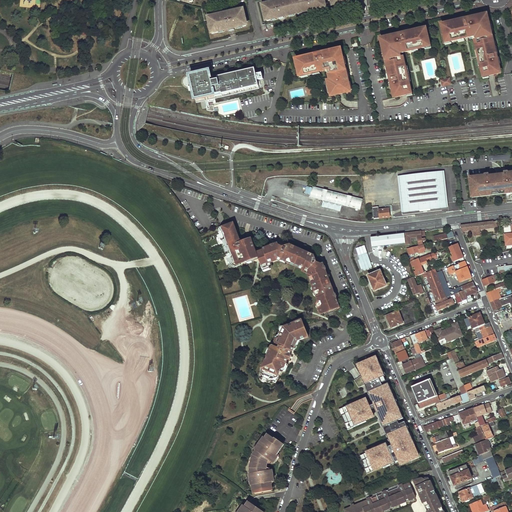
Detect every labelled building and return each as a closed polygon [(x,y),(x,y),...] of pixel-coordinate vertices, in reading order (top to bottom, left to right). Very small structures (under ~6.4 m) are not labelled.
[(267,0),(261,2),(264,16),(265,15),(267,21),(277,19),(276,17),(284,15),(285,17),(307,12),(307,10),(315,8),(315,10),(326,8),(326,6),(334,5),(334,6),(343,4),(343,3),(349,1),(348,0),(267,0)] [(243,6),(207,14),(209,21),(208,21),(210,30),(211,30),(212,34),(229,30),(229,28),(236,26),(236,28),(246,26),(245,20),(246,20),(243,6)] [(446,24),(442,25),(443,31),(442,31),(444,37),(445,37),(447,43),(457,40),(457,41),(462,40),(462,39),(465,39),(464,37),(467,36),(468,38),(472,37),(472,36),(478,35),(479,39),(476,39),(478,45),(479,47),(476,47),(478,54),(477,54),(477,55),(479,55),(480,58),(478,58),(479,64),(480,64),(481,70),(483,69),(485,77),(500,73),(496,55),(494,55),(494,52),(496,51),(496,50),(495,50),(491,32),(490,32),(489,26),(488,20),(483,21),(482,16),(475,18),(464,21),(464,22),(461,23),(460,21),(452,23),(446,25),(446,24)] [(387,43),(382,44),(384,50),(385,50),(386,56),(385,57),(389,74),(388,74),(389,76),(391,75),(392,79),(390,79),(394,97),(410,94),(408,86),(410,86),(408,80),(409,80),(408,74),(406,75),(405,72),(407,71),(407,70),(406,71),(405,64),(402,64),(402,62),(401,57),(399,57),(398,53),(404,52),(404,53),(408,52),(408,50),(411,49),(411,51),(414,50),(414,51),(419,50),(419,49),(429,47),(428,41),(429,41),(428,34),(427,34),(426,29),(422,30),(415,32),(415,31),(407,33),(408,35),(404,36),(404,34),(393,37),(386,38),(387,43)] [(312,55),(296,59),(300,76),(324,70),(330,68),(331,73),(329,73),(330,80),(328,81),(331,96),(351,91),(347,77),(346,78),(345,74),(346,73),(342,52),(337,53),(336,50),(331,51),(331,52),(326,53),(326,52),(318,54),(318,56),(313,57),(312,55)] [(193,77),(198,102),(200,102),(202,109),(206,108),(207,110),(212,111),(214,111),(213,105),(206,107),(205,101),(266,87),(261,67),(218,77),(218,80),(212,81),(210,71),(200,73),(200,76),(193,77)] [(198,102),(193,77),(200,76),(200,73),(190,76),(192,85),(193,88),(193,90),(196,103),(198,102)] [(442,171),(399,176),(403,213),(446,207),(442,171)] [(485,174),(485,176),(474,177),(475,180),(470,180),(472,195),(476,194),(476,197),(488,196),(487,194),(510,191),(510,193),(511,193),(511,172),(508,173),(508,172),(504,172),(504,173),(499,174),(489,175),(489,174),(485,174)] [(362,200),(313,187),(311,197),(360,209),(362,200)] [(389,209),(379,210),(380,218),(390,217),(389,209)] [(461,225),(463,231),(472,230),(480,229),(494,227),(494,222),(461,225)] [(223,237),(221,237),(225,247),(227,246),(230,256),(228,257),(232,266),(236,264),(237,266),(245,262),(246,260),(250,259),(251,262),(255,260),(255,262),(259,260),(256,253),(251,239),(246,241),(244,240),(240,241),(239,239),(233,223),(226,226),(220,229),(221,233),(223,237)] [(422,236),(426,236),(425,230),(405,233),(407,244),(412,244),(411,238),(418,237),(419,246),(424,245),(423,241),(426,241),(425,238),(423,238),(422,236)] [(405,243),(404,233),(371,237),(372,247),(405,243)] [(435,242),(455,237),(455,235),(454,233),(447,234),(447,233),(434,237),(435,242)] [(301,266),(304,267),(304,269),(306,270),(306,272),(305,273),(310,275),(313,276),(315,282),(312,283),(313,287),(313,288),(315,289),(317,294),(316,296),(317,297),(319,302),(317,305),(320,306),(319,309),(320,311),(321,314),(332,310),(333,311),(340,308),(334,293),(332,293),(331,294),(330,291),(331,291),(332,289),(333,289),(333,287),(332,286),(331,286),(330,286),(327,279),(329,278),(323,264),(318,266),(317,262),(316,262),(315,261),(316,260),(315,258),(314,257),(312,257),(311,258),(308,256),(309,254),(295,247),(294,250),(290,248),(291,248),(291,247),(289,246),(288,246),(286,246),(285,248),(282,246),(279,248),(277,244),(263,249),(264,250),(256,253),(259,260),(260,262),(261,261),(264,268),(272,265),(271,263),(278,261),(280,262),(281,261),(282,259),(287,262),(288,260),(291,261),(292,263),(292,264),(299,266),(299,267),(301,266)] [(454,262),(464,258),(461,251),(458,244),(449,247),(453,256),(452,256),(454,262)] [(356,248),(363,271),(372,268),(366,245),(356,248)] [(407,249),(409,255),(418,252),(419,254),(424,252),(424,250),(425,249),(424,245),(419,246),(407,249)] [(416,276),(425,273),(422,266),(423,265),(428,263),(428,261),(433,260),(433,259),(437,257),(436,253),(431,255),(430,255),(411,263),(413,268),(415,268),(417,272),(415,273),(416,276)] [(272,267),(272,265),(264,268),(261,261),(260,262),(263,271),(271,268),(272,267)] [(472,277),(465,261),(448,268),(450,274),(456,272),(460,282),(472,277)] [(511,269),(511,265),(498,267),(498,274),(511,269)] [(447,297),(452,295),(451,292),(452,292),(454,293),(455,294),(464,290),(475,286),(474,284),(473,282),(453,290),(450,289),(442,270),(437,272),(436,269),(426,273),(437,301),(447,297)] [(369,276),(375,291),(387,285),(382,271),(369,276)] [(482,279),(484,285),(496,281),(495,280),(498,279),(496,274),(484,279),(482,279)] [(409,280),(414,295),(420,293),(418,288),(414,278),(409,280)] [(464,290),(466,295),(477,291),(475,286),(464,290)] [(491,302),(500,299),(498,293),(500,292),(500,291),(503,290),(503,288),(504,288),(503,286),(495,289),(487,293),(489,298),(491,302)] [(464,290),(455,294),(456,297),(461,295),(463,300),(467,298),(466,295),(464,290)] [(500,299),(491,302),(493,308),(494,310),(510,303),(511,307),(511,306),(511,294),(505,297),(500,299)] [(447,297),(437,301),(437,302),(438,304),(436,305),(438,310),(455,304),(453,299),(448,301),(447,297)] [(399,310),(388,315),(392,327),(404,322),(399,310)] [(480,327),(485,324),(480,313),(471,317),(469,318),(472,325),(474,329),(476,329),(480,327)] [(299,323),(298,325),(303,339),(308,337),(302,322),(299,323)] [(435,331),(440,346),(464,337),(458,322),(452,324),(452,327),(442,331),(441,328),(435,331)] [(295,323),(284,327),(281,334),(279,339),(277,340),(276,340),(275,342),(276,344),(277,345),(280,346),(279,348),(276,347),(273,346),(271,346),(270,349),(271,350),(268,356),(268,355),(262,369),(264,370),(262,376),(262,378),(268,381),(269,380),(276,383),(280,371),(281,369),(284,368),(292,351),(293,352),(295,349),(294,346),(296,340),(298,340),(298,341),(303,339),(298,325),(296,326),(295,323)] [(485,324),(480,327),(483,336),(479,338),(470,342),(470,344),(475,342),(477,341),(494,334),(492,329),(489,323),(485,324)] [(421,353),(423,352),(419,342),(427,339),(424,330),(410,336),(415,348),(418,354),(421,353)] [(494,334),(477,341),(479,345),(481,344),(482,345),(496,339),(494,334)] [(397,354),(405,350),(401,342),(407,339),(407,337),(392,344),(396,354),(397,354)] [(402,361),(409,358),(406,350),(405,350),(397,354),(400,361),(402,361)] [(456,364),(460,362),(455,350),(451,352),(453,358),(454,361),(456,364)] [(421,361),(424,360),(421,353),(418,354),(414,356),(409,358),(402,361),(407,372),(423,366),(421,361)] [(461,378),(489,367),(488,364),(504,358),(504,357),(502,353),(461,369),(458,370),(461,378)] [(414,447),(416,446),(408,427),(402,429),(401,427),(401,426),(400,424),(399,422),(405,420),(401,412),(400,412),(399,409),(400,408),(395,397),(394,397),(393,396),(395,396),(390,384),(385,387),(384,385),(384,384),(383,382),(382,379),(387,377),(381,362),(380,362),(378,358),(360,365),(364,374),(362,374),(364,379),(365,378),(366,381),(365,381),(367,386),(368,385),(375,401),(374,402),(375,404),(376,405),(377,409),(378,411),(392,447),(389,448),(387,444),(376,449),(377,452),(374,453),(373,451),(360,456),(364,464),(363,465),(367,475),(383,468),(384,469),(395,464),(400,462),(402,466),(419,459),(414,447)] [(456,364),(454,361),(449,363),(459,388),(460,387),(465,385),(461,378),(458,370),(456,364)] [(458,370),(461,369),(461,368),(465,366),(463,361),(460,362),(456,364),(458,370)] [(500,380),(506,377),(504,370),(500,371),(499,367),(488,371),(492,383),(500,380)] [(507,379),(506,377),(500,380),(500,382),(497,383),(498,387),(502,386),(502,387),(511,384),(509,378),(507,379)] [(438,395),(431,379),(430,380),(437,396),(438,395)] [(437,396),(430,380),(414,387),(419,398),(417,398),(419,403),(420,403),(437,396)] [(468,392),(473,390),(470,383),(465,385),(468,392)] [(370,393),(374,404),(375,404),(374,402),(375,401),(368,385),(367,386),(368,389),(367,389),(369,393),(370,393)] [(471,401),(476,399),(474,392),(479,390),(480,392),(486,390),(484,386),(473,390),(468,392),(471,400),(471,401)] [(441,403),(437,404),(440,409),(462,401),(463,402),(471,400),(468,392),(463,394),(441,403)] [(419,403),(418,403),(420,408),(436,402),(436,401),(440,400),(440,401),(447,398),(445,393),(438,395),(437,396),(420,403),(419,403)] [(340,410),(348,430),(367,422),(367,421),(375,418),(372,411),(371,407),(368,400),(355,405),(356,407),(353,408),(352,405),(340,410)] [(493,421),(495,420),(495,418),(494,417),(484,421),(482,416),(487,413),(483,405),(474,409),(478,420),(480,426),(482,425),(493,421)] [(474,409),(468,411),(469,413),(460,416),(464,425),(478,420),(474,409)] [(424,427),(426,432),(450,424),(449,422),(448,418),(424,427)] [(487,440),(493,438),(489,427),(495,425),(493,421),(482,425),(487,438),(485,438),(486,440),(487,440)] [(485,438),(480,427),(476,428),(479,435),(474,438),(476,444),(486,440),(485,438)] [(449,438),(447,434),(434,439),(435,444),(436,443),(449,438)] [(253,485),(254,485),(255,494),(272,491),(270,482),(270,479),(268,479),(268,475),(269,475),(271,473),(271,470),(266,471),(265,469),(267,462),(268,460),(273,463),(274,461),(273,458),(272,457),(274,454),(275,455),(283,444),(275,438),(274,439),(269,435),(266,439),(265,438),(256,451),(257,452),(254,456),(251,469),(252,473),(251,474),(253,485)] [(449,438),(436,443),(440,453),(452,448),(449,438)] [(476,444),(475,445),(480,455),(490,451),(491,450),(487,440),(486,440),(476,444)] [(447,456),(443,458),(444,462),(464,453),(462,450),(447,456)] [(480,455),(471,459),(473,466),(483,462),(483,460),(485,459),(493,478),(494,478),(500,475),(499,472),(498,469),(496,464),(490,451),(480,455)] [(449,472),(455,485),(472,479),(467,465),(449,472)] [(511,467),(505,470),(505,471),(501,473),(504,482),(511,478),(511,467)] [(500,475),(494,478),(499,490),(505,487),(500,475)] [(418,480),(414,481),(417,487),(417,488),(419,493),(422,498),(423,498),(424,500),(423,502),(427,511),(444,511),(432,486),(431,487),(430,485),(431,482),(429,478),(420,483),(418,480)] [(351,507),(345,510),(345,511),(382,511),(384,511),(383,509),(385,508),(385,509),(387,510),(390,509),(390,507),(393,505),(393,506),(395,507),(400,504),(399,503),(401,502),(403,503),(407,502),(406,500),(409,499),(411,500),(416,498),(410,483),(403,486),(403,484),(399,486),(398,487),(398,488),(389,492),(388,491),(387,491),(383,492),(382,493),(382,495),(373,498),(371,498),(367,499),(368,501),(355,506),(354,504),(351,506),(351,507)] [(482,483),(472,487),(469,488),(459,492),(463,502),(473,497),(470,490),(483,485),(482,483)] [(470,504),(473,511),(483,511),(488,510),(486,504),(483,506),(480,500),(470,504)] [(510,504),(510,503),(509,501),(504,503),(503,503),(502,503),(502,504),(497,506),(497,505),(491,508),(492,511),(495,510),(506,505),(510,504)] [(263,511),(250,502),(246,507),(245,506),(240,511),(263,511)]
